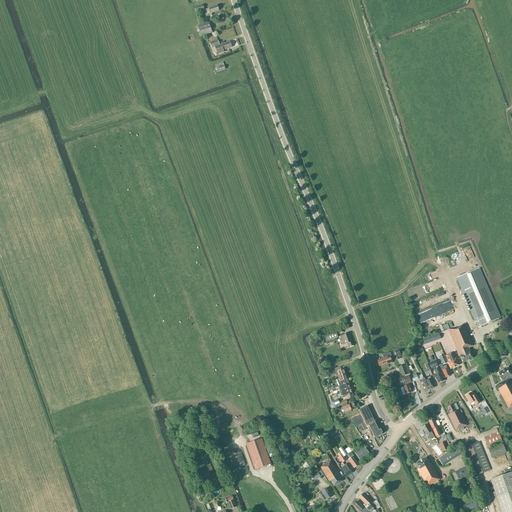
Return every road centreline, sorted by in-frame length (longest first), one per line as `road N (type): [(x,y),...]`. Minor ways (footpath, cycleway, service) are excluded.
road 1 (unclassified): [(398,432),(374,398),(336,268),(233,0)]
road 2 (tertiary): [(398,432),(511,348)]
